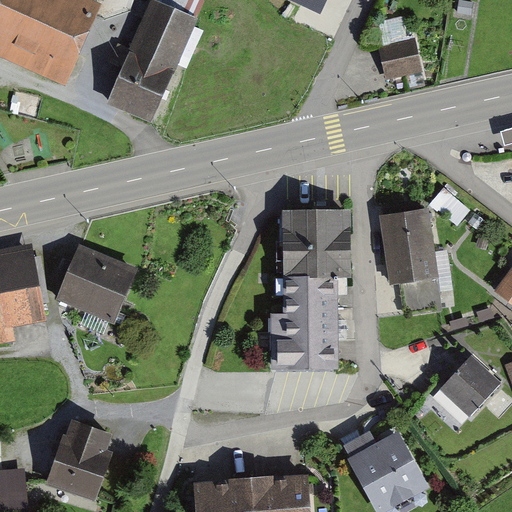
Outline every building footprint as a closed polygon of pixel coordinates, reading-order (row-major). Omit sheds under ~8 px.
[(0,0),(0,43),(71,74),(97,14),(64,0),(0,0)] [(92,0),(64,0),(97,14),(102,4),(92,0)] [(153,0),(151,0),(107,105),(153,125),(198,19),(197,19),(158,2),(153,0)] [(201,0),(158,0),(158,2),(197,19),(205,1),(201,0)] [(325,0),(292,0),(321,12),(325,0)] [(384,48),(379,49),(382,67),(385,81),(405,77),(422,74),(415,41),(408,43),(384,48)] [(0,56),(67,85),(71,74),(0,43),(0,56)] [(511,129),(501,132),(505,147),(511,144),(511,129)] [(379,216),(390,286),(404,284),(439,278),(435,252),(429,209),(379,216)] [(283,211),(284,279),(338,278),(351,278),(350,210),(283,211)] [(0,251),(0,256),(34,250),(33,245),(0,251)] [(78,251),(135,275),(138,270),(80,245),(78,251)] [(0,256),(0,330),(13,328),(47,322),(34,250),(0,256)] [(78,251),(58,298),(115,322),(135,275),(78,251)] [(448,251),(435,252),(439,278),(442,293),(454,291),(448,251)] [(511,269),(495,292),(511,304),(511,269)] [(272,371),(339,370),(338,278),(284,279),(284,314),(271,314),(272,371)] [(439,278),(404,284),(408,309),(443,304),(442,293),(439,278)] [(13,328),(0,330),(0,344),(16,342),(13,328)] [(472,356),(440,390),(470,417),(502,383),(472,356)] [(47,484),(95,501),(113,451),(108,450),(113,435),(74,421),(69,436),(64,434),(47,484)] [(348,460),(376,511),(386,511),(430,489),(399,432),(348,460)] [(24,468),(0,471),(0,509),(29,506),(24,468)] [(271,478),(272,511),(311,511),(309,476),(271,478)] [(232,481),(234,511),(272,511),(271,478),(232,481)] [(194,484),(195,511),(234,511),(232,481),(194,484)]
